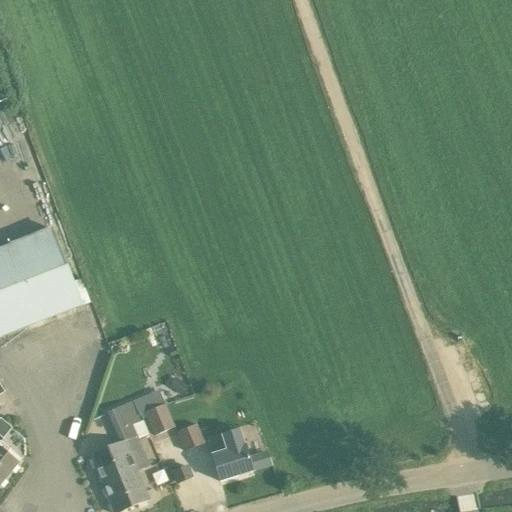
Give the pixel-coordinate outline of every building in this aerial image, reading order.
[(0,337),(82,306),(52,229),(0,249),(0,337)] [(178,381),(172,389),(183,396),(189,388),(178,381)] [(158,391),(134,401),(140,415),(140,416),(144,414),(165,405),(158,391)] [(120,444),(89,457),(99,482),(121,473),(120,471),(127,468),(126,466),(131,463),(123,443),(136,438),(146,434),(141,421),(139,417),(133,401),(107,412),(120,444)] [(140,416),(139,417),(141,421),(146,434),(147,436),(153,433),(154,436),(175,428),(165,405),(144,414),(140,416)] [(0,436),(3,439),(12,428),(0,418),(0,436)] [(205,444),(197,426),(177,434),(185,452),(205,444)] [(219,483),(252,473),(244,446),(242,447),(239,435),(224,439),(228,451),(211,456),(219,483)] [(121,473),(99,482),(111,511),(122,511),(149,501),(137,472),(148,468),(136,438),(123,443),(131,463),(126,466),(127,468),(120,471),(121,473)] [(0,483),(21,459),(9,448),(0,440),(0,483)] [(178,485),(191,479),(186,468),(173,474),(178,485)]
